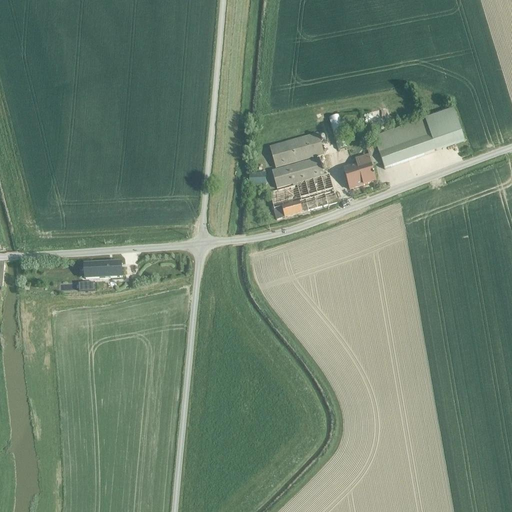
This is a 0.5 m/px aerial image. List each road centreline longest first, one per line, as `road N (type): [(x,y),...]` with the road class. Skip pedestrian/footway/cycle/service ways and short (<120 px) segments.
road 1 (unclassified): [(201,245),(288,231),(511,148)]
road 2 (unclassified): [(201,245),(175,511)]
road 3 (unclassified): [(224,0),(201,245)]
road 4 (unclassified): [(0,256),(201,245)]
